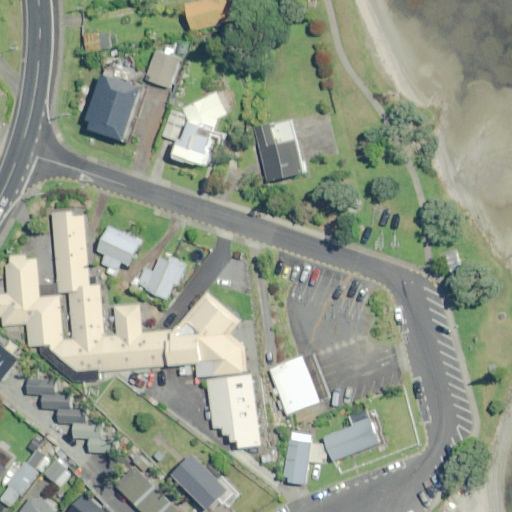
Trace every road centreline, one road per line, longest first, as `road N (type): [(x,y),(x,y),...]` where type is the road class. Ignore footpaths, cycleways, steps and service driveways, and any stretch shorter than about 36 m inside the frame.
road 1 (unclassified): [(20,153),(418,291),(455,423),(423,490)]
road 2 (primary): [(38,0),(41,46),(20,153)]
